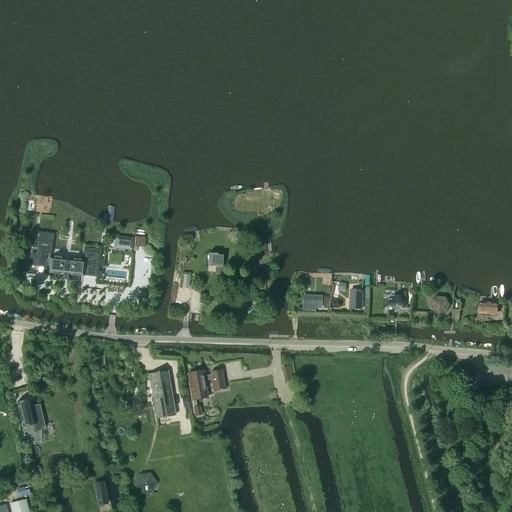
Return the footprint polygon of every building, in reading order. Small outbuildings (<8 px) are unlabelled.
[(116,237),(115,248),(131,249),(132,238),(116,237)] [(39,242),(36,266),(49,267),(48,271),(52,272),(52,274),(55,275),(55,272),(56,272),(56,275),(59,275),(60,272),(63,273),(62,276),(68,277),(68,273),(71,274),(71,276),(74,277),(75,274),(76,274),(75,277),(79,277),(79,275),(95,276),(98,254),(85,252),(84,262),(80,262),(81,260),(77,259),(77,261),(76,261),(76,259),(73,259),(73,261),(61,260),(61,257),(54,256),(53,259),(50,258),(51,243),(39,242)] [(221,267),(222,256),(216,256),(216,255),(207,255),(207,266),(221,267)] [(360,290),(350,290),(350,295),(350,308),(362,309),(363,291),(363,290),(360,290)] [(397,309),(398,308),(404,308),(404,299),(403,299),(403,296),(394,295),(394,299),(387,299),(387,307),(394,308),(395,309),(397,309)] [(321,307),(321,297),(303,296),(303,310),(315,310),(315,307),(321,307)] [(445,312),(449,305),(445,298),(437,298),(433,304),(437,311),(445,312)] [(480,303),(480,313),(496,313),(496,303),(480,303)] [(284,382),(292,381),(290,365),(282,366),(284,382)] [(202,371),(188,373),(192,400),(193,400),(194,408),(195,416),(201,415),(199,407),(196,407),(195,400),(207,398),(204,381),(212,380),(214,390),(224,389),(221,370),(210,372),(211,375),(203,376),(202,371)] [(167,372),(149,375),(156,418),(175,415),(167,372)] [(16,402),(26,442),(31,442),(30,439),(36,439),(37,431),(43,428),(38,406),(30,408),(28,399),(16,402)] [(138,474),(134,485),(141,494),(152,493),(157,482),(150,473),(138,474)] [(101,506),(109,504),(104,481),(96,483),(101,506)] [(12,511),(28,511),(25,500),(10,504),(12,511)]
